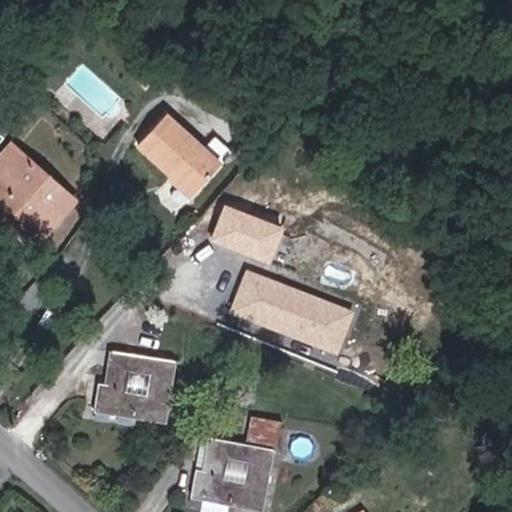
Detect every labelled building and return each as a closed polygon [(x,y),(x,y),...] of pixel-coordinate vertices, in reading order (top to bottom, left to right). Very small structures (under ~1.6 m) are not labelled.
[(167,101),(140,134),(177,166),(179,164),(199,181),(225,150),(167,101)] [(6,141),(0,148),(0,182),(22,154),(6,141)] [(0,196),(46,235),(77,199),(22,154),(0,182),(0,196)] [(174,171),(194,188),(199,181),(179,164),(177,166),(174,171)] [(2,200),(0,202),(0,214),(12,224),(20,214),(2,200)] [(283,228),(221,204),(209,234),(272,258),(283,228)] [(360,310),(246,268),(228,316),(342,358),(360,310)] [(184,359),(123,349),(117,384),(103,382),(100,409),(177,420),(184,359)] [(208,466),(195,465),(191,498),(262,505),(268,445),(284,446),(286,417),(249,413),(247,438),(212,434),(208,466)]
